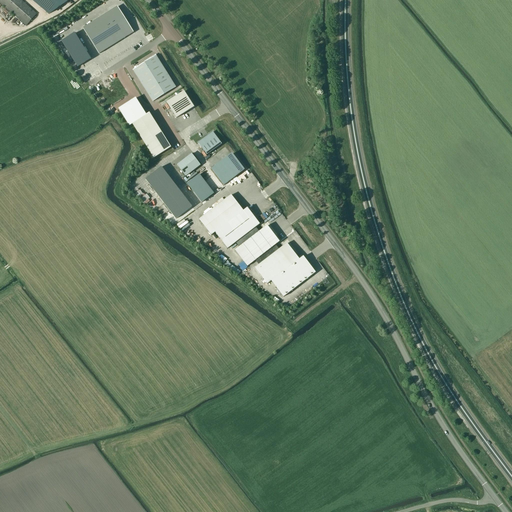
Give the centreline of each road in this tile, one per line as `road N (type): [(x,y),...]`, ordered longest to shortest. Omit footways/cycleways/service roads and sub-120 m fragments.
road 1 (tertiary): [(493,496),(438,417),(371,294),(171,30)]
road 2 (trunk): [(511,476),(440,375),(389,266),(352,126),(344,0)]
